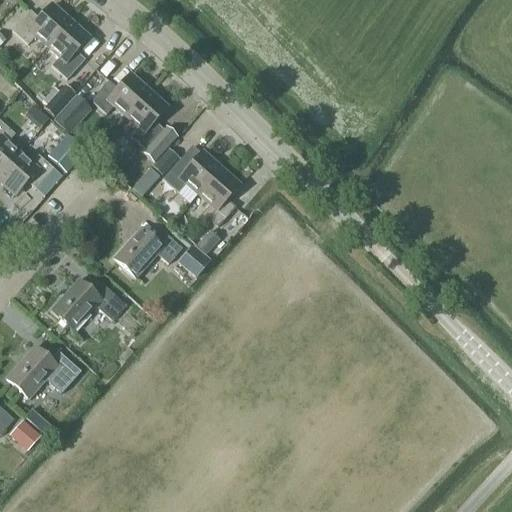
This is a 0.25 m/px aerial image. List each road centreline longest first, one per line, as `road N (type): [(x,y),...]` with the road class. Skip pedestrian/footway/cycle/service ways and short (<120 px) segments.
road 1 (tertiary): [(511,388),(198,72),(113,0)]
road 2 (residential): [(0,292),(93,186)]
